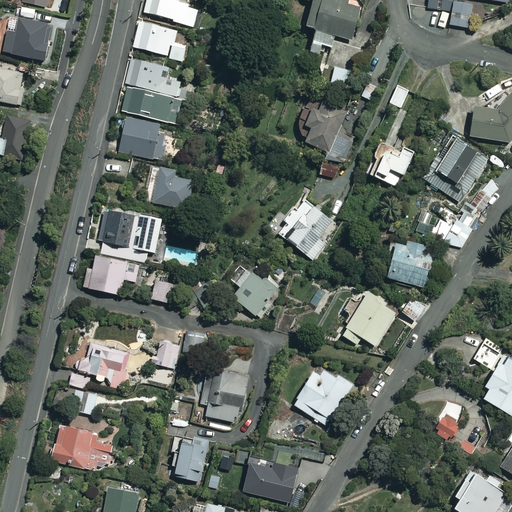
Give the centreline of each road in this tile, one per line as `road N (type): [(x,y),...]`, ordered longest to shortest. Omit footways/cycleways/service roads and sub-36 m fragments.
road 1 (residential): [(7,511),(125,0)]
road 2 (residential): [(0,383),(50,160),(102,0)]
road 3 (residential): [(316,511),(511,189)]
road 4 (residential): [(511,64),(419,38),(404,25),(398,0)]
